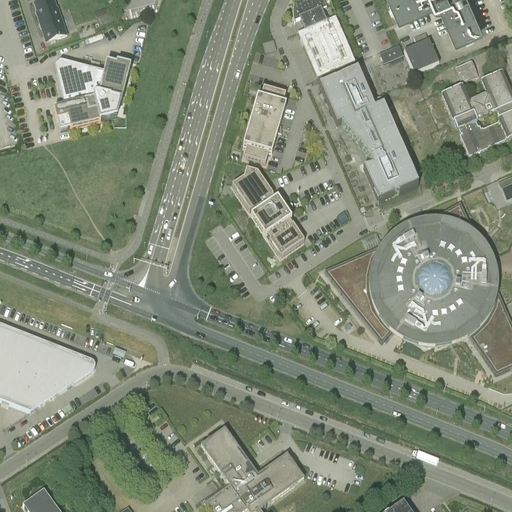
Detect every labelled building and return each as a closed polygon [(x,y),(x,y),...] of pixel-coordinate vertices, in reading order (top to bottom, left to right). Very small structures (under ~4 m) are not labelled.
[(57,9),(56,9),(52,0),(49,0),(34,5),(36,13),(35,14),(46,44),(67,37),(57,9)] [(295,0),(295,1),(295,2),(294,4),(294,7),(293,9),(293,11),(293,14),(293,16),(293,20),(293,23),(294,25),(294,23),(299,21),(305,33),(297,36),(316,81),(354,65),(335,20),(324,24),(319,12),(326,10),(321,0),(295,0)] [(390,0),(389,4),(388,7),(391,13),(393,12),(398,22),(431,8),(431,9),(433,10),(435,12),(438,12),(440,12),(442,17),(447,27),(455,45),(482,32),(468,0),(390,0)] [(113,23),(109,10),(94,15),(96,20),(97,23),(98,28),(113,23)] [(276,52),(273,43),(262,46),(265,56),(276,52)] [(438,66),(428,43),(404,54),(403,54),(413,77),(438,66)] [(379,56),(383,66),(402,58),(398,48),(398,49),(379,56)] [(471,63),(455,70),(458,77),(474,70),(471,63)] [(59,64),(54,70),(64,110),(53,113),(56,125),(57,125),(60,134),(69,132),(100,125),(116,121),(120,105),(121,106),(129,73),(130,69),(116,66),(116,68),(106,65),(103,75),(59,64)] [(357,73),(319,90),(336,130),(341,128),(345,133),(350,139),(355,145),(360,150),(365,156),(369,162),(372,170),(363,172),(378,206),(418,189),(383,109),(381,110),(379,106),(372,108),(357,73)] [(457,131),(460,138),(458,139),(468,160),(506,143),(507,144),(511,141),(511,99),(501,75),(480,84),(485,96),(486,96),(486,97),(485,97),(470,103),(468,105),(468,104),(468,103),(462,88),(442,97),(441,98),(447,112),(455,131),(456,132),(457,131)] [(285,108),(282,107),(285,97),(263,91),(260,101),(257,100),(253,112),(242,150),(245,151),(242,161),(265,167),(268,157),(271,158),(277,137),(280,138),(280,130),(279,130),(285,108)] [(272,199),(272,198),(257,175),(246,172),(243,180),(231,188),(249,214),(250,214),(252,218),(250,219),(264,240),(266,239),(269,243),(280,260),(304,244),(292,227),(291,228),(289,224),(291,222),(277,201),(274,203),(272,199)] [(501,185),(508,203),(511,201),(511,179),(497,186),(498,187),(501,185)] [(381,248),(380,250),(365,257),(324,275),(381,346),(391,336),(392,337),(394,339),(396,340),(398,341),(399,342),(400,342),(401,343),(403,344),(405,345),(407,346),(410,347),(412,348),(414,349),(416,349),(418,350),(420,350),(422,351),(425,351),(427,351),(429,351),(431,352),(434,352),(436,351),(438,351),(440,351),(442,351),(445,350),(447,350),(449,349),(451,349),(453,348),(455,347),(457,347),(460,346),(462,345),(464,344),(465,343),(466,342),(467,342),(469,340),(495,378),(511,370),(511,329),(497,295),(497,293),(497,291),(497,288),(497,286),(497,284),(497,282),(497,280),(497,277),(496,275),(496,273),(495,271),(495,269),(494,267),(494,266),(493,264),(493,262),(492,260),(491,258),(490,256),(489,254),(487,252),(486,250),(485,249),(484,247),(482,245),(481,243),(479,242),(478,240),(476,239),(474,237),(472,236),(459,206),(431,222),(429,222),(427,223),(425,223),(422,223),(420,224),(418,224),(416,225),(413,225),(411,226),(409,227),(407,228),(405,228),(403,229),(401,231),(399,232),(397,233),(395,234),(394,236),(392,237),(390,238),(388,240),(387,242),(385,243),(384,245),(382,247),(381,248)] [(345,212),(335,218),(341,226),(350,220),(345,212)] [(375,235),(362,241),(366,251),(380,245),(375,235)] [(67,391),(73,387),(91,375),(93,374),(94,372),(94,369),(94,367),(92,365),(90,364),(0,328),(0,403),(15,410),(16,410),(30,416),(30,415),(30,414),(33,406),(40,409),(43,400),(50,402),(53,393),(60,396),(67,391)] [(162,410),(150,416),(156,429),(169,423),(162,410)] [(224,433),(201,449),(222,481),(229,490),(244,511),(261,511),(303,482),(286,458),(257,479),(241,457),(224,433)] [(244,511),(229,490),(203,509),(205,511),(244,511)] [(56,511),(43,493),(22,508),(24,511),(56,511)]
